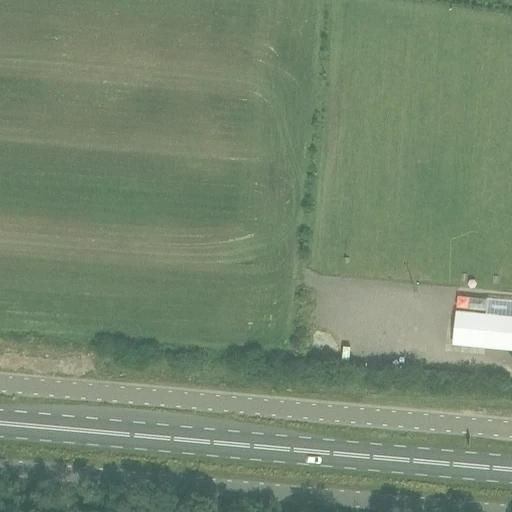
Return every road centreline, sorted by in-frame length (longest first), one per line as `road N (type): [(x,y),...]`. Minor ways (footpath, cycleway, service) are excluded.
road 1 (primary): [(511,470),(0,423)]
road 2 (unclassified): [(511,430),(0,384)]
road 3 (unclassified): [(487,511),(0,467)]
